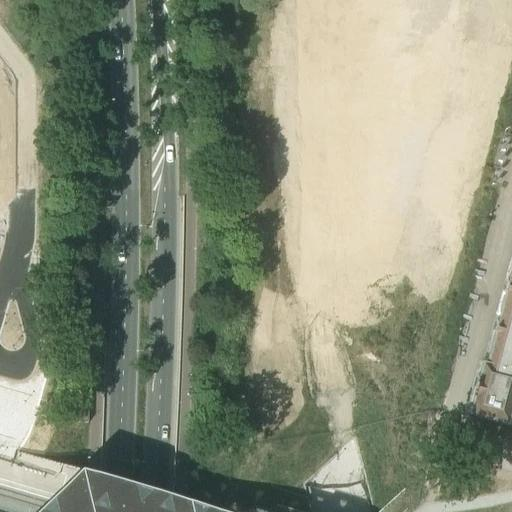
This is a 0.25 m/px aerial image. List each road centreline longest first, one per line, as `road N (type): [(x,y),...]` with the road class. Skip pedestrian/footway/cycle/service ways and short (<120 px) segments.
road 1 (secondary): [(152,511),(160,0)]
road 2 (secondary): [(121,0),(114,511)]
road 3 (unclassified): [(511,459),(449,442),(511,197)]
